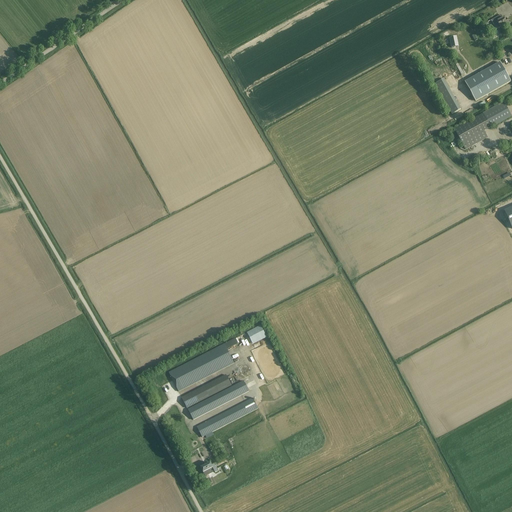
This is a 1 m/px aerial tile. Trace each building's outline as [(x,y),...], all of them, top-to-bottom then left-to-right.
[(506,19),(504,17),(501,19),(499,16),(491,20),(496,29),(501,26),(501,28),(509,23),(506,19)] [(452,48),(458,46),(456,37),(450,38),(452,48)] [(511,82),(500,63),(465,82),(476,101),(511,82)] [(443,79),(435,84),(451,114),(460,109),(443,79)] [(511,116),(504,103),(484,115),(490,128),(511,116)] [(489,128),(482,114),(454,129),(465,150),(487,138),(483,131),(489,128)] [(266,337),(260,325),(247,332),(253,344),(266,337)] [(237,345),(234,339),(224,344),(169,373),(179,392),(234,363),(227,350),(237,345)] [(231,386),(226,374),(181,398),(187,409),(231,386)] [(249,391),(244,381),(188,410),(193,420),(249,391)] [(258,409),(253,399),(197,427),(202,438),(258,409)] [(212,465),(210,463),(201,468),(204,474),(201,475),(204,482),(207,480),(205,477),(215,472),(215,473),(218,472),(214,464),(212,465)]
